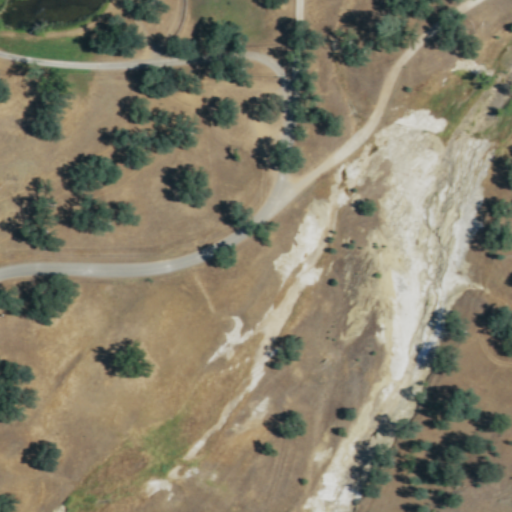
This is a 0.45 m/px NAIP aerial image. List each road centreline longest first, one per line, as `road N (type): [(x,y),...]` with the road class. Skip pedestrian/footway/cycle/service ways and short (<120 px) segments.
road 1 (residential): [(0,274),(147,273),(224,249),(288,191),(359,143),(416,54),(479,0)]
road 2 (residential): [(288,191),(297,0)]
road 3 (track): [(156,66),(125,0),(177,22),(155,51)]
